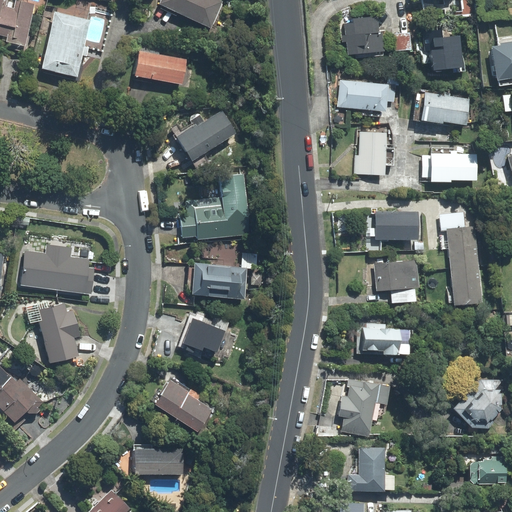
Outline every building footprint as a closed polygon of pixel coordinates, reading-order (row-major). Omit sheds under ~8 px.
[(20,49),(31,8),(15,4),(13,12),(1,8),(3,0),(0,0),(0,37),(4,38),(2,45),(20,49)] [(207,30),(220,3),(213,0),(160,0),(157,6),(207,30)] [(71,80),(86,24),(53,15),(38,72),(71,80)] [(373,24),(341,27),(344,55),(375,52),(373,24)] [(406,33),(394,34),(396,50),(407,49),(406,33)] [(453,39),(423,42),(425,71),(456,68),(453,39)] [(511,46),(490,50),(494,80),(511,76),(511,46)] [(179,88),(184,62),(137,54),(132,80),(179,88)] [(380,88),(339,83),(336,107),(377,113),(380,88)] [(466,102),(421,96),(418,120),(463,126),(466,102)] [(190,128),(172,140),(186,162),(230,135),(218,115),(192,131),(190,128)] [(381,136),(358,135),(355,169),(360,174),(378,175),(381,136)] [(245,141),(228,142),(230,166),(248,165),(245,141)] [(473,159),(421,158),(421,179),(472,180),(473,159)] [(246,235),(240,177),(217,180),(219,200),(185,204),(186,218),(181,219),(182,236),(195,235),(195,241),(246,235)] [(412,216),(373,215),(372,240),(411,241),(412,216)] [(470,228),(444,231),(451,306),(477,303),(470,228)] [(79,294),(84,261),(24,253),(20,286),(79,294)] [(412,263),(373,266),(375,291),(413,288),(412,263)] [(240,300),(243,270),(193,265),(189,295),(240,300)] [(60,307),(33,313),(45,364),(73,357),(68,336),(72,335),(67,313),(61,314),(60,307)] [(211,354),(219,333),(188,321),(180,342),(211,354)] [(391,356),(393,331),(359,329),(358,354),(391,356)] [(0,373),(0,412),(11,424),(35,402),(16,383),(12,386),(0,373)] [(381,389),(347,381),(335,430),(369,438),(381,389)] [(195,432),(209,411),(165,383),(152,404),(195,432)] [(477,383),(450,410),(467,428),(475,428),(499,405),(499,394),(488,383),(477,383)] [(376,491),(377,450),(356,450),(355,477),(345,477),(344,490),(376,491)] [(179,475),(180,452),(130,451),(130,474),(179,475)] [(500,483),(501,461),(481,461),(481,465),(467,464),(467,483),(500,483)] [(106,493),(86,511),(118,511),(122,509),(106,493)]
